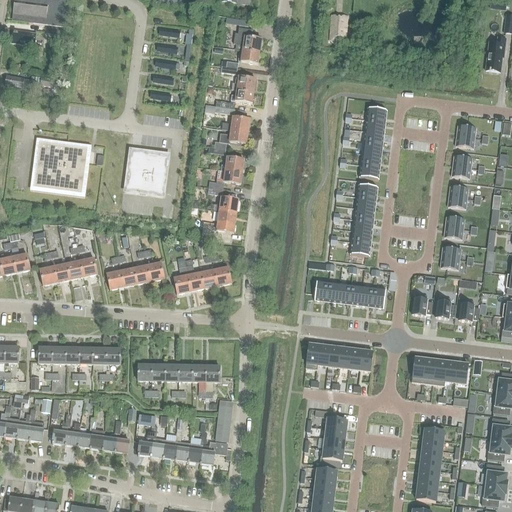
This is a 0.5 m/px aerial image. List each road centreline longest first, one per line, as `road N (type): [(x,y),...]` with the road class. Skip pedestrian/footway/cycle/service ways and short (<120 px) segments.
road 1 (residential): [(248,323),(287,0)]
road 2 (residential): [(248,323),(0,306)]
road 3 (residential): [(231,509),(0,461)]
road 4 (residential): [(446,105),(411,102),(397,122),(382,253),(403,269)]
road 5 (residential): [(231,509),(248,323)]
road 6 (residential): [(403,269),(428,258),(446,105)]
road 7 (residential): [(111,0),(136,8),(141,22),(126,128)]
road 8 (residential): [(248,323),(394,341)]
road 9 (residential): [(126,128),(0,111)]
